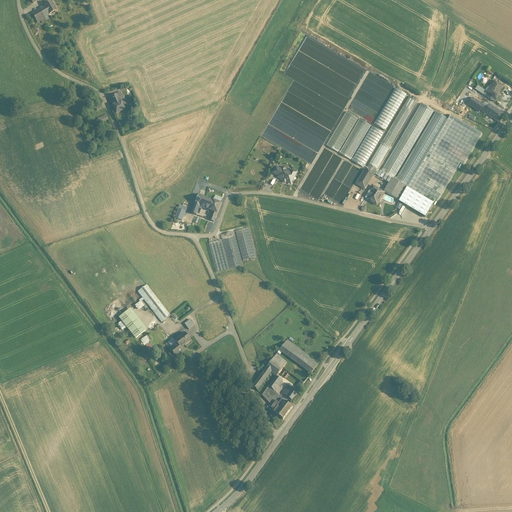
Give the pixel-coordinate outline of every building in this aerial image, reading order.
[(51,2),(44,6),(49,15),(56,11),(51,2)] [(44,6),(31,14),(37,24),(40,22),(41,23),(49,19),(47,16),(49,15),(44,6)] [(503,88),(495,82),(492,86),(493,87),(488,93),(494,98),(498,92),(499,93),(503,88)] [(475,95),(477,91),(471,87),(468,91),(475,95)] [(396,88),(374,125),(385,131),(407,95),(396,88)] [(120,93),(109,98),(116,114),(124,110),(120,101),(123,100),(120,93)] [(409,97),(366,169),(374,174),(417,101),(409,97)] [(448,120),(421,104),(380,172),(391,179),(407,188),(408,188),(448,120)] [(482,109),(476,105),(473,110),(479,113),(482,109)] [(503,114),(490,105),(488,109),(485,113),(497,122),(503,114)] [(358,119),(346,113),(326,146),(338,153),(358,119)] [(106,115),(97,119),(99,123),(108,119),(106,115)] [(359,119),(339,153),(351,160),(371,126),(359,119)] [(372,127),(352,161),(363,168),(384,134),(372,127)] [(282,170),(276,167),(273,174),(278,176),(282,170)] [(290,173),(285,171),(286,170),(285,169),(284,168),(283,168),(282,169),(282,170),(278,176),(278,178),(291,185),(293,181),(295,178),(295,177),(297,173),(292,170),(290,173)] [(366,169),(357,184),(365,189),(374,174),(366,169)] [(407,188),(391,179),(384,192),(399,201),(407,188)] [(384,193),(372,186),(365,198),(367,199),(367,200),(377,206),(384,193)] [(213,201),(199,195),(191,214),(196,215),(200,206),(210,210),(213,201)] [(221,204),(213,201),(210,210),(213,212),(217,213),(221,204)] [(187,208),(180,205),(175,218),(182,221),(185,212),(187,208)] [(213,212),(212,215),(210,215),(208,220),(214,222),(217,213),(213,212)] [(248,229),(235,232),(243,261),(256,258),(248,229)] [(234,232),(221,236),(229,270),(243,266),(234,232)] [(221,240),(209,244),(216,273),(229,270),(221,240)] [(177,324),(153,293),(144,300),(168,331),(177,324)] [(138,310),(144,306),(140,301),(134,306),(138,310)] [(132,313),(128,317),(137,329),(142,325),(132,313)] [(137,329),(128,317),(122,321),(126,327),(135,338),(141,333),(137,329)] [(194,326),(190,320),(184,324),(189,330),(194,326)] [(126,327),(122,321),(117,325),(122,331),(126,327)] [(184,333),(174,341),(177,345),(180,349),(190,341),(184,333)] [(140,340),(144,346),(150,341),(146,336),(140,340)] [(319,364),(287,341),(280,351),(311,374),(319,364)] [(180,349),(177,345),(167,352),(172,359),(181,351),(180,349)] [(276,355),(253,386),(257,391),(271,373),(281,359),(276,355)] [(304,384),(288,372),(291,368),(286,364),(287,363),(281,359),(271,373),(276,377),(282,381),(291,389),(286,396),(292,401),(304,384)] [(307,380),(291,368),(288,372),(304,384),(307,380)] [(276,377),(262,396),(270,404),(275,410),(274,413),(276,414),(285,402),(274,391),(282,381),(276,377)] [(285,402),(276,414),(283,420),(292,408),(285,402)]
